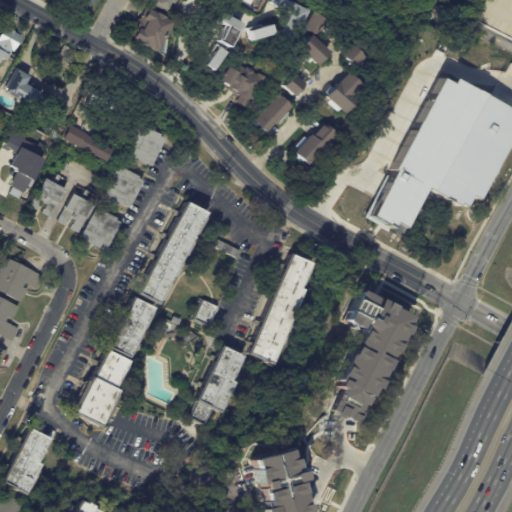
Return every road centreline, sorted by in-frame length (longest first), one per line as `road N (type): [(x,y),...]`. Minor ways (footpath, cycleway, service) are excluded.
road 1 (tertiary): [(15,0),(164,87),(291,209),(397,270)]
road 2 (secondary): [(457,301),(352,511)]
road 3 (residential): [(70,273),(68,294),(0,412)]
road 4 (motorway): [(505,380),(436,511)]
